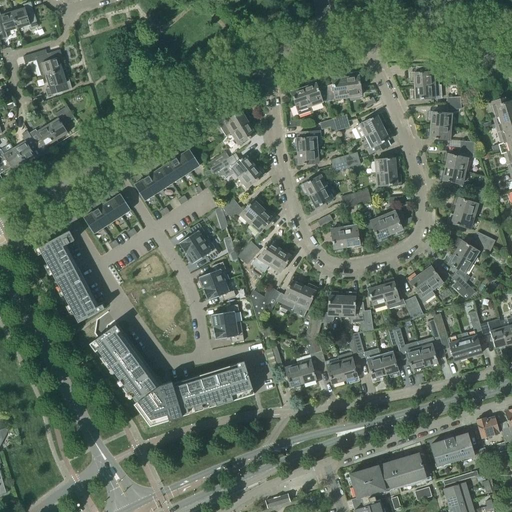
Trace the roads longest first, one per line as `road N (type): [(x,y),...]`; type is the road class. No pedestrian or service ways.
road 1 (residential): [(268,58),(282,166),(299,223),(323,259),(365,264),(406,248),(421,215),(412,162),(365,36)]
road 2 (tertiary): [(167,511),(378,424)]
road 3 (residential): [(511,367),(288,414)]
road 4 (residential): [(107,464),(0,264)]
road 5 (residential): [(325,463),(511,400)]
road 6 (residential): [(105,157),(268,58)]
road 7 (residential): [(205,358),(163,360),(97,267)]
road 8 (residential): [(365,36),(436,36),(511,54)]
road 9 (tertiary): [(264,450),(130,508)]
road 10 (residential): [(154,231),(197,310),(205,358)]
road 11 (tertiary): [(378,424),(511,386)]
